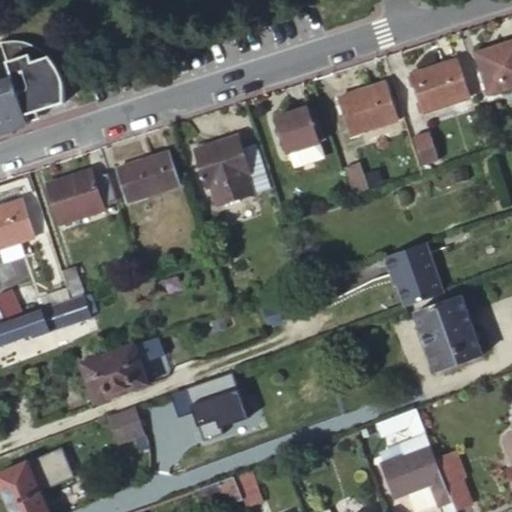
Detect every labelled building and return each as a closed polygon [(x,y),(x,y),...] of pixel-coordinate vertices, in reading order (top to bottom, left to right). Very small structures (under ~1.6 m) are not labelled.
[(511,41),(474,54),(487,92),(511,83),(511,41)] [(0,134),(29,124),(26,116),(65,104),(65,96),(65,88),(63,80),(62,77),(60,73),(58,69),(55,64),(52,61),(48,57),(43,54),(38,51),(30,47),(23,46),(17,45),(10,45),(2,47),(11,77),(0,81),(0,134)] [(469,98),(456,60),(410,74),(423,113),(469,98)] [(392,121),(379,84),(337,98),(349,135),(392,121)] [(304,108),(273,119),(285,152),(288,151),(316,142),(315,140),(305,110),(304,108)] [(312,108),(305,110),(315,140),(322,137),(312,108)] [(216,203),(269,186),(254,143),(240,147),(236,135),(192,149),(205,185),(210,184),(216,203)] [(435,166),(426,138),(414,142),(423,169),(435,166)] [(316,142),(288,151),(293,165),(320,156),(316,142)] [(177,185),(166,152),(116,169),(127,202),(177,185)] [(342,167),(350,193),(367,188),(358,162),(342,167)] [(117,206),(107,175),(105,176),(92,180),(89,174),(88,170),(47,185),(60,225),(117,206)] [(0,247),(35,237),(23,199),(0,206),(0,247)] [(422,246),(382,260),(388,276),(390,276),(403,310),(441,295),(422,246)] [(83,291),(74,265),(62,270),(71,296),(83,291)] [(21,312),(10,290),(0,294),(0,302),(8,318),(21,312)] [(88,293),(81,295),(84,305),(90,302),(88,293)] [(84,305),(81,295),(10,320),(18,342),(30,338),(32,339),(89,319),(84,305)] [(481,354),(460,296),(414,313),(434,370),(481,354)] [(279,316),(263,321),(268,335),(284,329),(279,316)] [(10,320),(0,324),(0,347),(18,342),(10,320)] [(134,345),(108,354),(122,394),(148,384),(141,365),(165,357),(158,336),(134,345)] [(107,354),(81,364),(95,404),(122,394),(108,354),(107,354)] [(145,432),(138,407),(113,416),(122,439),(145,432)] [(441,469),(439,463),(436,456),(425,428),(418,408),(397,416),(387,419),(375,424),(379,435),(406,425),(411,438),(399,443),(402,453),(382,461),(395,496),(407,491),(431,483),(439,504),(441,511),(457,511),(456,509),(456,508),(449,490),(447,483),(441,469)] [(510,457),(505,459),(511,477),(511,416),(504,420),(500,425),(499,430),(510,457)] [(454,449),(436,456),(439,463),(441,469),(447,483),(449,490),(456,508),(456,509),(472,503),(462,477),(465,476),(454,449)] [(40,494),(74,479),(62,452),(27,467),(40,494)] [(28,499),(40,494),(27,467),(0,478),(0,485),(9,507),(15,505),(28,499)] [(260,493),(251,469),(235,474),(244,498),(260,493)] [(244,498),(235,474),(195,489),(202,509),(224,500),(227,505),(244,498)] [(431,483),(407,491),(414,511),(416,511),(439,504),(431,483)] [(47,511),(40,494),(28,499),(15,505),(9,507),(11,511),(47,511)]
